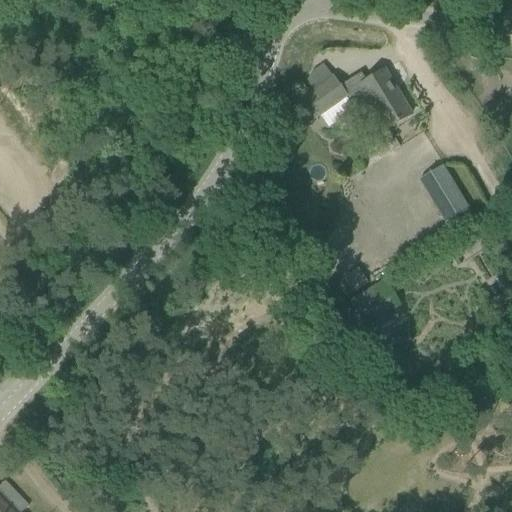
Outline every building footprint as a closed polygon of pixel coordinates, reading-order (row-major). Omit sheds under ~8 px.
[(373,107),(387,130),(411,115),(384,71),(366,83),(361,74),(339,88),(333,78),(306,97),(311,103),(298,112),(307,126),(320,117),(346,99),(354,111),(362,113),(373,107)] [(446,226),(470,211),(443,167),(419,181),(446,226)] [(396,202),(372,215),(397,260),(420,246),(396,202)] [(472,234),(455,243),(464,259),(481,249),(472,234)] [(376,289),(351,304),(364,327),(389,312),(400,306),(387,283),(376,289)] [(25,511),(29,509),(4,483),(0,486),(0,511),(25,511)]
